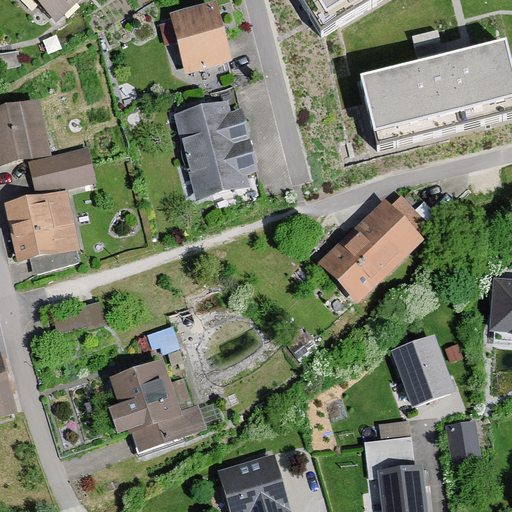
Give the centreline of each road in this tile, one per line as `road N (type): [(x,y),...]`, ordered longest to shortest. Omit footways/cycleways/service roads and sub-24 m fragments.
road 1 (track): [(302,209),(4,304)]
road 2 (unclassified): [(75,511),(49,461),(0,288)]
road 3 (residential): [(255,0),(296,184)]
